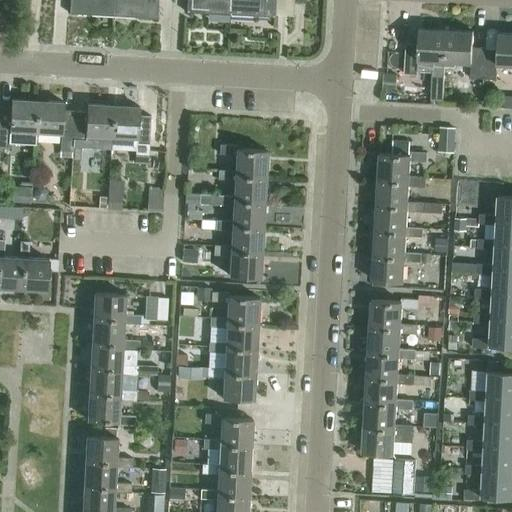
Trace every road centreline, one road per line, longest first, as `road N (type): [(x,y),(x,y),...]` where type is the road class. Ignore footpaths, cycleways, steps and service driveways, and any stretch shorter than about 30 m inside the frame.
road 1 (residential): [(316,511),(341,79)]
road 2 (residential): [(0,59),(341,79)]
